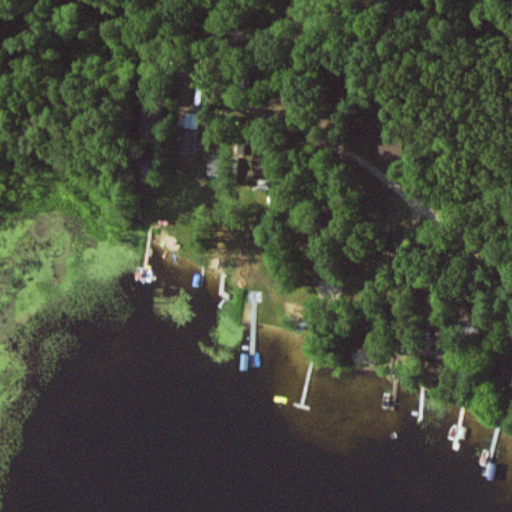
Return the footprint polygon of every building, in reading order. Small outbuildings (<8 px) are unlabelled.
[(140,134),(155,137),(161,100),(145,98),(140,134)] [(198,130),(181,129),(180,153),(197,154),(198,130)] [(381,135),(382,157),(401,157),(400,134),(381,135)] [(255,178),(274,177),(274,155),(255,155),(255,178)] [(428,341),(429,361),(446,360),(445,340),(428,341)]
